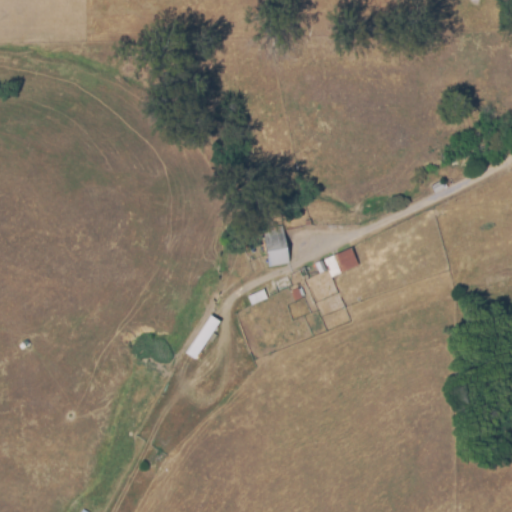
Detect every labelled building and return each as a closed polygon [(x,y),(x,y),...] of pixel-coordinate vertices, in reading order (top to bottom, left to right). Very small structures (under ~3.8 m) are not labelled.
[(436,193),(432,185),(443,180),(445,184),(447,183),(449,187),(436,193)] [(270,266),(262,230),(282,225),(290,262),(270,266)] [(331,277),(324,258),(352,247),(359,266),(331,277)] [(321,272),(316,262),(322,259),(328,269),(321,272)] [(296,301),(292,290),(303,285),(306,294),(303,295),(304,298),(296,301)] [(252,304),(248,295),(265,288),(269,297),(252,304)] [(196,359),(186,352),(211,314),(221,321),(196,359)]
